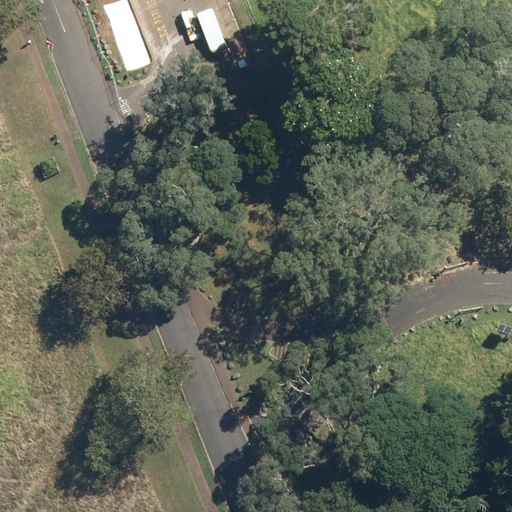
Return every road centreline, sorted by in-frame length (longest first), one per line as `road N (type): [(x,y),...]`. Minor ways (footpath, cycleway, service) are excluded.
road 1 (unclassified): [(167,318),(55,0)]
road 2 (unclassified): [(453,287),(417,294),(262,428),(222,442)]
road 3 (unclassified): [(167,318),(222,442)]
